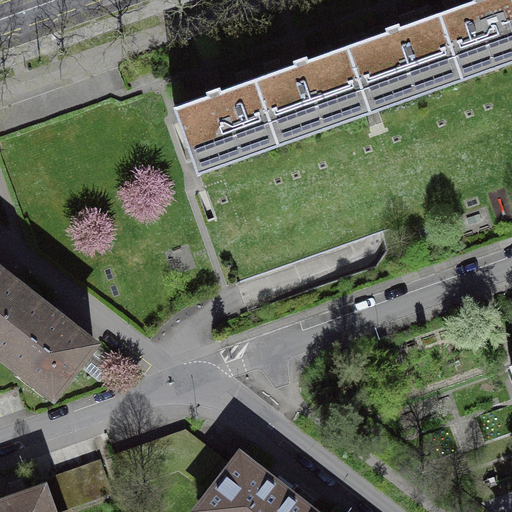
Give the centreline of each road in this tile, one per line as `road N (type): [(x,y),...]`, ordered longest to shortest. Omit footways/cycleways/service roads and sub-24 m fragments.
road 1 (residential): [(511,264),(200,374)]
road 2 (residential): [(379,511),(200,374)]
road 3 (residential): [(0,446),(200,374)]
